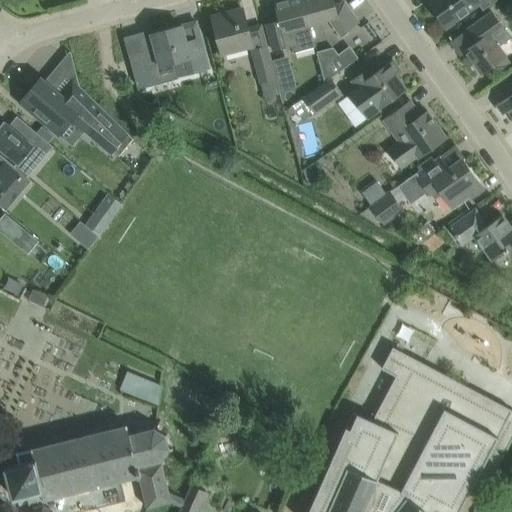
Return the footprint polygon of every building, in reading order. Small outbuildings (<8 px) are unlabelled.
[(266,24),(271,43),(273,51),(292,45),(294,54),(314,48),(308,24),(309,24),(302,0),(276,0),(274,1),(279,20),(266,24)] [(332,0),(302,0),(309,24),(329,19),(341,36),(358,23),(344,3),(334,5),(332,0)] [(430,0),(428,2),(446,28),(463,17),(481,4),(478,0),(430,0)] [(511,0),(499,0),(496,3),(499,6),(502,11),(511,3),(511,0)] [(212,18),(217,37),(221,53),(252,45),(243,9),(212,18)] [(493,11),(484,18),(468,29),(477,41),(465,50),(482,75),(507,57),(500,46),(511,38),(502,24),(493,11)] [(155,50),(129,57),(136,82),(150,78),(148,69),(174,62),(178,76),(208,68),(201,37),(186,41),(182,26),(151,34),(155,50)] [(273,66),(269,52),(267,45),(252,49),(261,83),(276,79),(273,66)] [(331,78),(358,58),(350,46),(338,54),(334,47),(317,52),(324,82),(331,77),(331,78)] [(406,90),(396,76),(387,64),(370,77),(366,71),(353,80),(356,85),(347,91),(368,121),(382,111),(380,109),(390,102),(406,90)] [(129,134),(79,86),(76,75),(60,95),(40,78),(19,102),(59,136),(71,122),(91,138),(92,137),(112,154),(129,134)] [(303,97),(315,113),(342,93),(331,78),(331,77),(324,82),(303,97)] [(511,116),(511,94),(502,102),(511,116)] [(394,113),(384,120),(400,142),(396,145),(389,149),(402,169),(409,164),(419,157),(430,149),(446,138),(427,112),(421,116),(411,101),(394,113)] [(53,146),(24,122),(16,131),(4,121),(0,125),(0,148),(19,165),(33,148),(40,154),(49,145),(52,147),(53,146)] [(462,160),(449,170),(441,158),(424,169),(416,175),(398,187),(410,205),(429,191),(432,196),(435,200),(444,194),(453,206),(469,195),(470,197),(483,189),(478,182),(462,160)] [(32,181),(6,159),(0,166),(0,206),(6,211),(7,210),(0,204),(0,197),(9,187),(16,193),(18,190),(21,193),(32,181)] [(376,202),(360,214),(361,215),(376,225),(381,221),(384,226),(394,218),(405,210),(402,205),(391,192),(390,191),(376,202)] [(493,261),(504,253),(511,247),(511,229),(502,215),(487,226),(475,210),(459,221),(450,228),(462,245),(475,236),(493,261)] [(98,237),(111,221),(96,211),(84,226),(92,232),(98,237)] [(39,242),(8,216),(0,226),(0,231),(28,255),(39,242)] [(88,250),(98,237),(92,232),(82,245),(88,250)] [(43,307),(48,297),(34,290),(29,300),(43,307)] [(396,376),(372,420),(352,412),(308,511),(458,511),(470,484),(486,491),(511,440),(511,409),(393,347),(382,369),(396,376)] [(160,385),(128,372),(120,388),(158,404),(160,385)] [(19,463),(5,466),(13,497),(26,494),(29,504),(33,503),(34,507),(30,511),(80,511),(125,501),(121,481),(139,477),(147,508),(171,502),(182,506),(186,500),(169,492),(163,461),(165,461),(170,450),(167,436),(155,428),(129,434),(127,426),(36,448),(16,453),(19,463)] [(295,475),(308,450),(297,444),(293,452),(289,450),(280,468),(295,475)] [(254,511),(252,511),(251,511),(198,511),(207,492),(192,485),(189,492),(186,491),(184,495),(187,496),(186,500),(182,506),(179,511),(254,511)]
